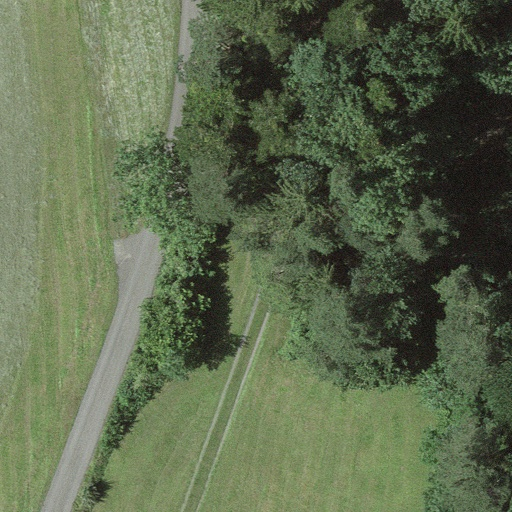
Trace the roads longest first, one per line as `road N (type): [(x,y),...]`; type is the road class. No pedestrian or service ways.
road 1 (track): [(196,511),(318,165),(356,36),(358,0)]
road 2 (unclassified): [(57,511),(161,240),(194,119),(200,0)]
road 3 (track): [(501,0),(511,153)]
